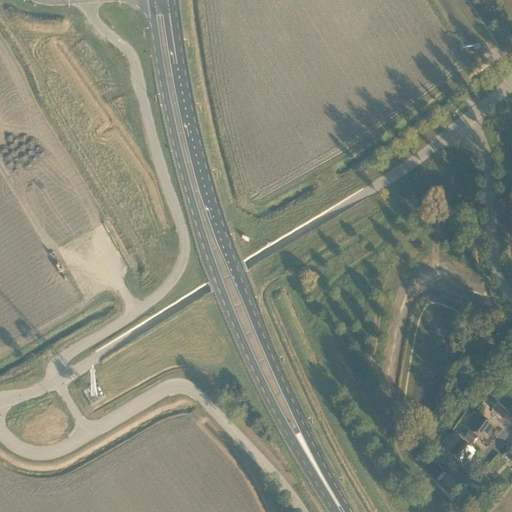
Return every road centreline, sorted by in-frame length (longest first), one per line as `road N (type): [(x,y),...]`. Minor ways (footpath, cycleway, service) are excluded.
road 1 (trunk): [(151,0),(188,194),(221,291),(283,423),(341,511)]
road 2 (trunk): [(344,511),(274,370),(212,203),(171,0)]
road 3 (tertiary): [(87,0),(98,25),(133,59),(185,254),(152,300),(57,363),(56,380)]
road 4 (tertiary): [(462,124),(209,288)]
road 5 (unclassified): [(303,511),(187,388),(168,388),(88,434)]
road 6 (tertiary): [(511,297),(493,262),(486,164),(462,124)]
road 7 (tertiary): [(56,380),(209,288)]
